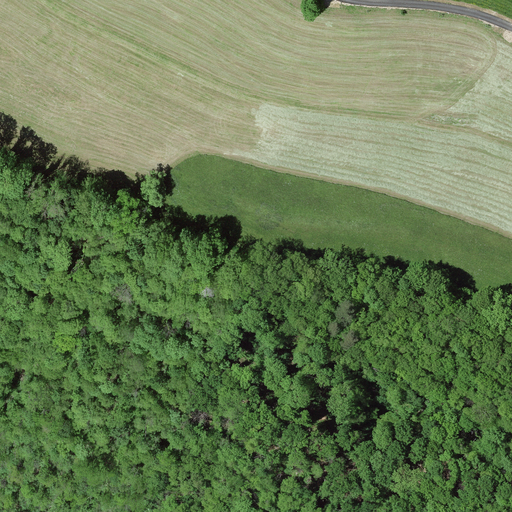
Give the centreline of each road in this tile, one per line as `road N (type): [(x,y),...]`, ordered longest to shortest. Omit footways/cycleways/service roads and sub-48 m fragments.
road 1 (track): [(445,127),(226,88),(45,0)]
road 2 (track): [(355,0),(451,8),(511,27)]
